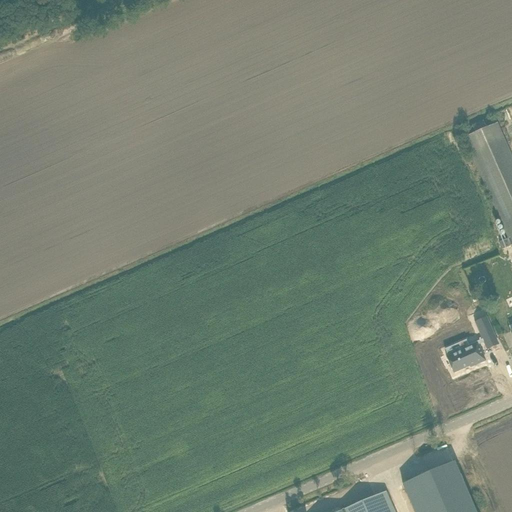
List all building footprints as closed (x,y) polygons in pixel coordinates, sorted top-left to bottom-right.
[(472,126),(475,133),(463,138),(507,239),(499,243),(502,250),(511,246),(511,248),(511,156),(498,123),(486,128),(483,122),(472,126)] [(474,323),(482,340),(493,335),(486,318),(474,323)] [(463,350),(445,358),(452,374),(469,367),(469,368),(484,361),(477,345),(463,351),(463,350)] [(73,505),(76,511),(112,511),(104,492),(73,505)] [(393,511),(385,492),(339,511),(393,511)]
